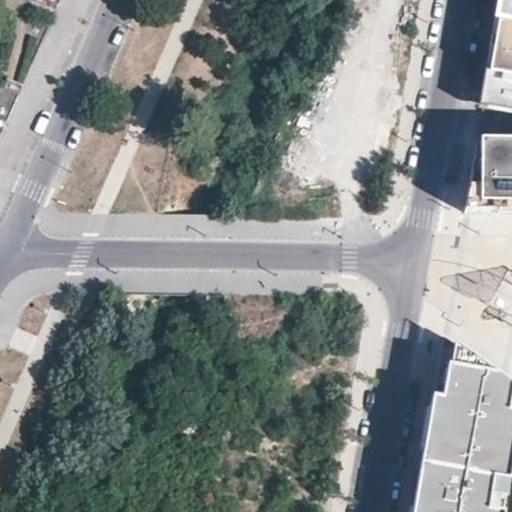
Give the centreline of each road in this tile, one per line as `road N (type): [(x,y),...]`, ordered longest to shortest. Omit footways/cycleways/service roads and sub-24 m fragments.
road 1 (residential): [(412,265),(5,255)]
road 2 (residential): [(116,0),(5,255)]
road 3 (residential): [(460,0),(412,265)]
road 4 (residential): [(412,265),(371,511)]
